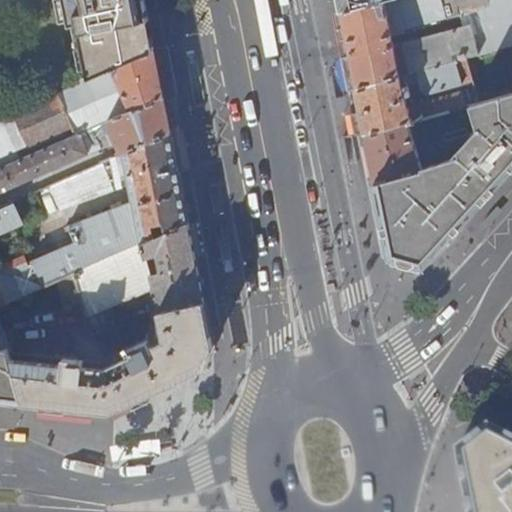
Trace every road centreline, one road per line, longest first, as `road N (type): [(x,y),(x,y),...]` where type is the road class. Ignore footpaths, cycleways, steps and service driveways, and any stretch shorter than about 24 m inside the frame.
road 1 (primary): [(214,0),(272,329),(270,416)]
road 2 (primary): [(355,379),(328,351),(315,317),(250,0)]
road 3 (secondary): [(270,416),(200,469),(126,487),(0,461)]
road 4 (secondary): [(511,225),(406,348),(355,379)]
road 5 (secondary): [(391,479),(468,344)]
